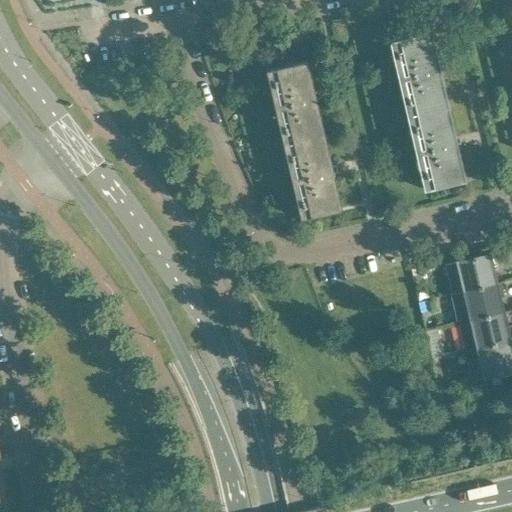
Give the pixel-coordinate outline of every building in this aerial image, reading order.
[(448,105),(438,61),(430,30),(389,40),(406,115),(448,105)] [(324,134),(314,90),(307,59),(265,69),(283,144),(324,134)] [(465,179),(457,145),(448,105),(406,115),(424,189),(465,179)] [(342,209),(334,176),(324,134),(283,144),(300,218),(342,209)] [(494,253),(445,264),(452,293),(496,283),(493,269),(498,268),(494,253)] [(496,283),(452,293),(459,321),(471,318),(502,311),(499,298),(505,296),(501,282),(496,283)] [(471,318),(459,321),(465,349),(509,339),(506,326),(511,325),(511,324),(511,308),(508,310),(502,311),(471,318)] [(511,338),(509,339),(465,349),(472,379),(485,376),(487,389),(511,385),(511,338)] [(80,404),(83,433),(151,427),(148,395),(136,396),(132,348),(108,350),(108,349),(89,351),(91,371),(72,373),(75,405),(80,404)]
